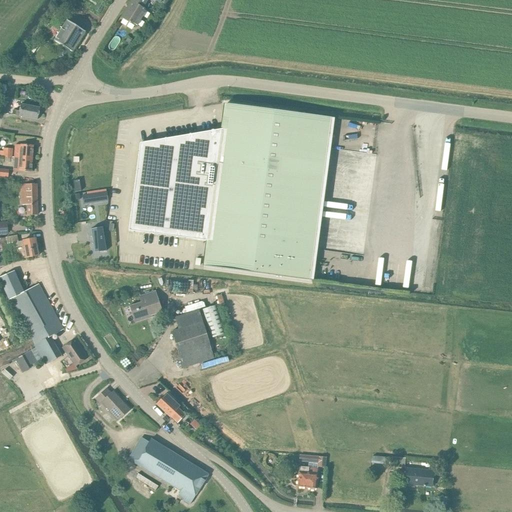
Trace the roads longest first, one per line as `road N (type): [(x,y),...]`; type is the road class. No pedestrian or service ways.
road 1 (unclassified): [(246,511),(120,379),(63,294),(46,215),(47,149),(63,99)]
road 2 (unclassified): [(113,95),(225,80),(511,118)]
